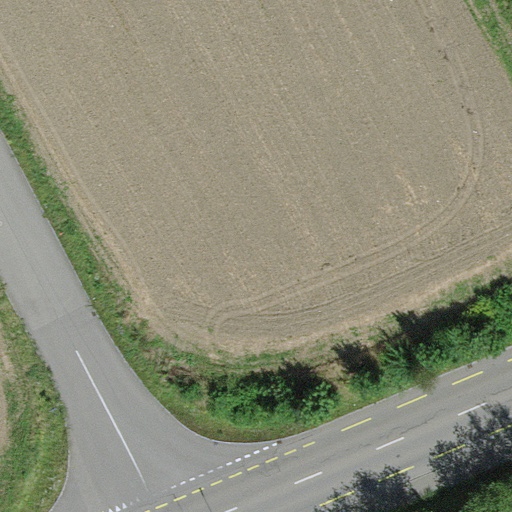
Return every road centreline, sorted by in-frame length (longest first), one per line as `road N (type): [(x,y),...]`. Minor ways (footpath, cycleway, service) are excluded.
road 1 (unclassified): [(184,511),(0,173)]
road 2 (secondary): [(511,393),(220,511)]
